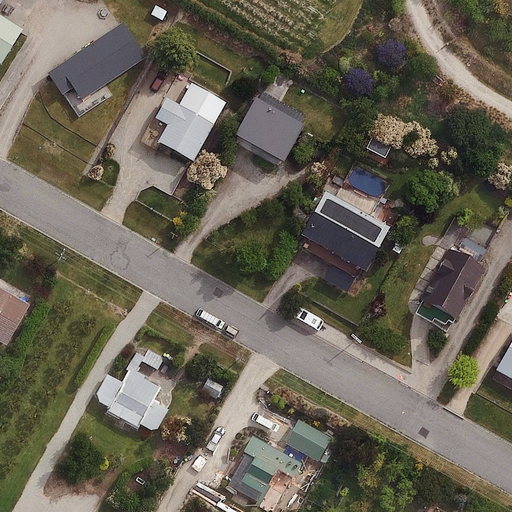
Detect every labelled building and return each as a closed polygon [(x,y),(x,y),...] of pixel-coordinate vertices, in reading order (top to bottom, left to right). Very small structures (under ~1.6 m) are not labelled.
[(229,0),(316,51),(346,0),(229,0)] [(0,18),(0,65),(22,32),(0,18)] [(120,25),(44,77),(60,99),(71,92),(81,106),(145,62),(120,25)] [(167,129),(157,147),(192,167),(227,107),(190,85),(177,107),(165,100),(153,121),(167,129)] [(252,98),(227,143),(278,171),(303,126),(252,98)] [(324,197),(295,244),(357,281),(385,233),(324,197)] [(451,250),(418,308),(453,328),(486,269),(451,250)] [(0,292),(0,346),(4,349),(27,308),(0,292)] [(511,341),(493,377),(511,387),(511,341)] [(108,378),(93,407),(151,438),(166,411),(153,404),(161,388),(128,371),(121,385),(108,378)] [(257,445),(229,494),(261,511),(274,511),(300,469),(257,445)]
